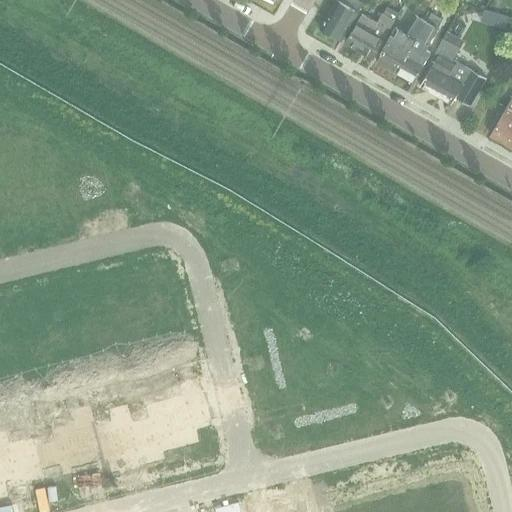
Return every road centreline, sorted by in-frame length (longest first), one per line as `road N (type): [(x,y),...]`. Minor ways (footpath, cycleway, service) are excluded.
road 1 (residential): [(251,473),(196,259),(180,236),(154,232),(0,269)]
road 2 (residential): [(509,511),(490,444),(467,430),(251,473)]
road 3 (residential): [(511,173),(268,37)]
road 4 (residential): [(251,473),(96,511)]
